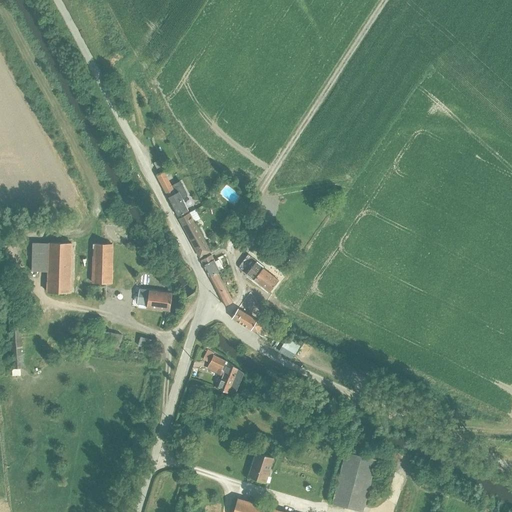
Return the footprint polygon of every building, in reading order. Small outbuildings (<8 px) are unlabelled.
[(165,157),(154,162),(157,169),(168,163),(165,157)] [(165,171),(157,175),(178,216),(189,211),(183,200),(186,198),(187,197),(187,196),(188,194),(181,181),(172,185),(165,171)] [(191,212),(179,218),(200,257),(211,251),(191,212)] [(33,243),(32,271),(47,272),(47,293),(72,293),(73,243),(49,243),(33,243)] [(93,244),(92,283),(113,284),(114,244),(93,244)] [(248,266),(254,255),(249,252),(243,263),(248,266)] [(210,277),(218,272),(226,268),(222,262),(217,265),(215,260),(215,259),(213,254),(201,260),(210,277)] [(247,275),(270,293),(280,279),(257,262),(247,275)] [(218,272),(210,277),(225,306),(234,302),(218,272)] [(140,290),(138,305),(147,306),(147,308),(170,312),(173,294),(140,290)] [(238,308),(232,319),(258,334),(264,324),(257,320),(238,308)] [(20,318),(9,319),(10,327),(9,327),(12,369),(13,369),(13,376),(21,376),(21,369),(24,368),(22,328),(21,328),(20,318)] [(101,331),(98,343),(106,344),(106,343),(114,345),(114,341),(115,342),(115,341),(121,342),(123,335),(101,331)] [(141,337),(138,346),(142,347),(141,353),(148,355),(152,340),(141,337)] [(287,338),(282,346),(295,354),(301,345),(287,338)] [(208,349),(203,360),(210,363),(207,369),(222,377),(221,379),(218,387),(218,388),(218,389),(229,394),(235,396),(245,373),(238,369),(229,363),(226,361),(214,355),(215,353),(208,349)] [(346,452),(332,504),(362,511),(363,511),(377,460),(346,452)] [(257,453),(248,478),(266,484),(274,459),(257,453)] [(284,511),(238,498),(234,511),(284,511)]
